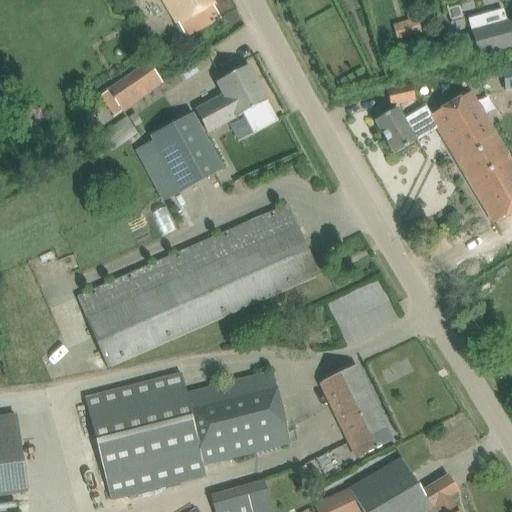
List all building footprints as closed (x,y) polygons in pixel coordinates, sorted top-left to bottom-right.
[(161,0),(185,39),(203,28),(220,18),(209,0),(161,0)] [(421,32),(415,11),(405,14),(407,20),(392,24),(396,40),(421,32)] [(511,47),(511,19),(505,21),(472,31),(479,57),(511,47)] [(159,84),(157,81),(145,65),(100,96),(113,115),(159,84)] [(253,134),(259,130),(277,121),(247,65),(214,83),(222,97),(198,110),(197,109),(194,111),(206,133),(241,113),(253,134)] [(511,69),(502,71),(504,90),(511,89),(511,69)] [(389,105),(409,101),(415,100),(412,85),(386,91),(389,105)] [(479,103),(472,92),(432,116),(426,106),(404,119),(397,108),(374,121),(394,154),(437,128),(479,103)] [(511,152),(509,155),(479,103),(437,128),(493,224),(511,212),(511,152)] [(163,201),(222,169),(192,112),(150,135),(153,140),(135,150),(163,201)] [(134,114),(127,118),(134,128),(140,124),(134,114)] [(126,117),(99,134),(110,152),(138,134),(134,128),(127,118),(126,117)] [(106,368),(300,283),(318,275),(288,206),(76,298),(106,368)] [(391,441),(354,367),(318,384),(355,459),(391,441)] [(204,474),(202,465),(290,443),(272,373),(186,395),(181,373),(85,398),(111,500),(204,474)] [(15,415),(0,416),(0,498),(26,494),(15,415)] [(426,511),(430,510),(430,511),(459,511),(458,511),(457,511),(448,497),(456,492),(447,476),(421,492),(401,459),(349,490),(313,506),(315,510),(316,511),(426,511)] [(210,495),(214,510),(214,511),(271,511),(262,480),(210,495)]
